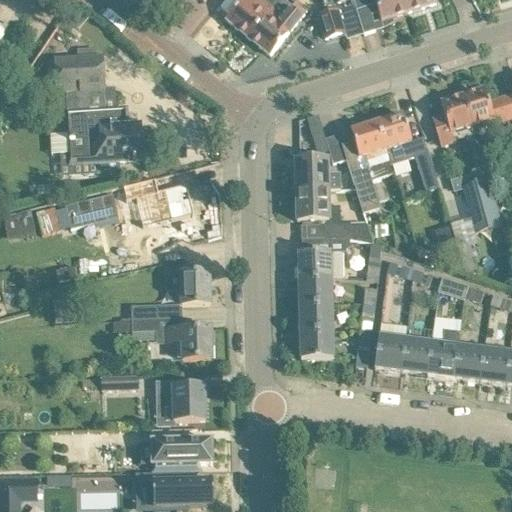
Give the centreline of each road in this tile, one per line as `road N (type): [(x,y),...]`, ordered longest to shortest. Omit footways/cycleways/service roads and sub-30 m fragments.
road 1 (residential): [(256,403),(256,109)]
road 2 (residential): [(256,109),(511,31)]
road 3 (residential): [(511,423),(256,403)]
road 4 (residential): [(256,109),(120,0)]
